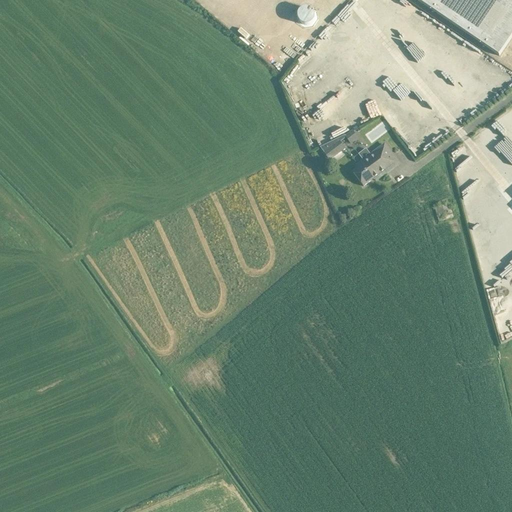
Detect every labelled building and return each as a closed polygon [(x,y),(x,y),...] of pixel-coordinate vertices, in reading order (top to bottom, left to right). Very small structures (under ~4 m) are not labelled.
[(511,0),(416,0),(491,50),(499,56),(506,46),(511,50),(511,0)] [(310,6),(298,14),(305,25),(317,18),(310,6)] [(511,107),(499,117),(494,125),(498,127),(502,124),(504,126),(511,126),(511,107)] [(364,129),(371,140),(391,128),(384,117),(364,129)] [(358,168),(353,172),(362,185),(364,188),(375,180),(373,177),(384,170),(387,174),(399,164),(385,145),(371,155),(366,149),(359,155),(363,160),(365,163),(358,168)] [(464,205),(471,213),(491,195),(484,187),(464,205)] [(440,221),(453,217),(449,204),(436,208),(440,221)]
